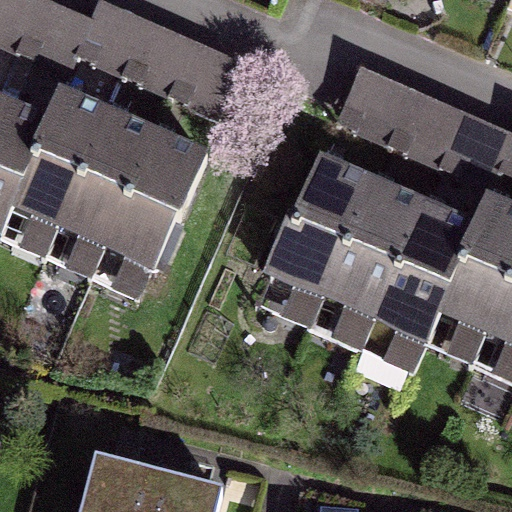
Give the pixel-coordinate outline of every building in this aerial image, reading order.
[(511,132),(362,78),(340,139),(511,200),(511,132)] [(47,148),(12,230),(58,252),(107,140),(61,120),(47,148)] [(47,148),(0,127),(0,251),(2,252),(12,230),(47,148)] [(107,140),(58,252),(104,272),(152,159),(107,140)] [(152,159),(104,272),(149,291),(198,179),(152,159)] [(368,208),(316,186),(271,293),(324,315),(368,208)] [(420,230),(368,208),(324,315),(376,336),(420,230)] [(473,253),(437,338),(482,357),(511,285),(511,232),(486,222),(473,253)] [(473,253),(420,230),(376,336),(428,358),(437,338),(473,253)] [(511,285),(482,357),(511,369),(511,285)] [(166,511),(96,495),(91,511),(166,511)]
